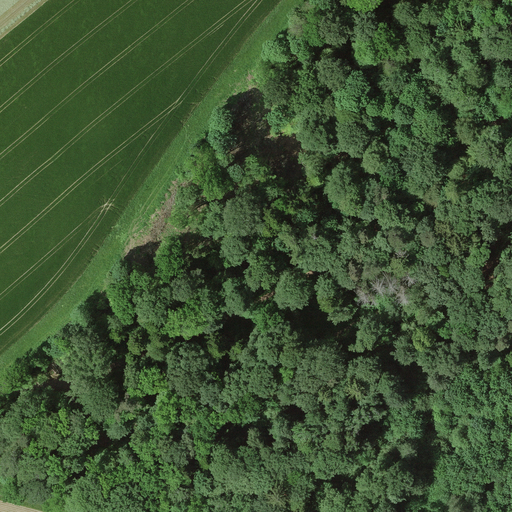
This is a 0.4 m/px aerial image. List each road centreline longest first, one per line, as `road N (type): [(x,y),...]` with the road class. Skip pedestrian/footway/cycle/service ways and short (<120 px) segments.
road 1 (track): [(71,382),(198,331),(299,195),(450,48),(511,8)]
road 2 (track): [(511,112),(306,276),(198,331)]
